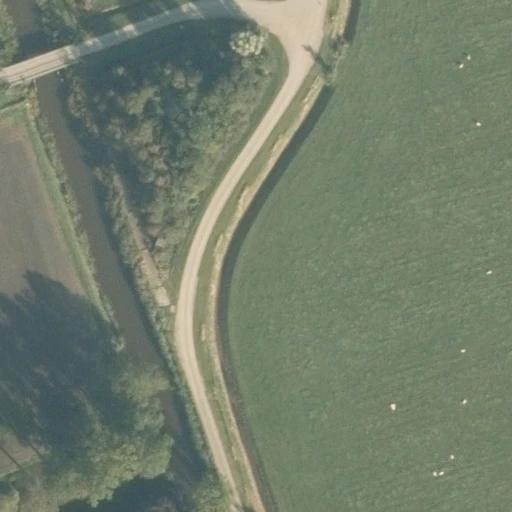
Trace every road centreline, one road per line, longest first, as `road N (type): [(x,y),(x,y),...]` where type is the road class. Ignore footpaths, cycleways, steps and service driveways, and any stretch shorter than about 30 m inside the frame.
road 1 (unclassified): [(237,511),(189,368),(185,305),(203,231),(289,89),(314,25)]
road 2 (unclassified): [(0,78),(220,5),(314,25)]
road 3 (track): [(84,91),(165,312),(183,336)]
